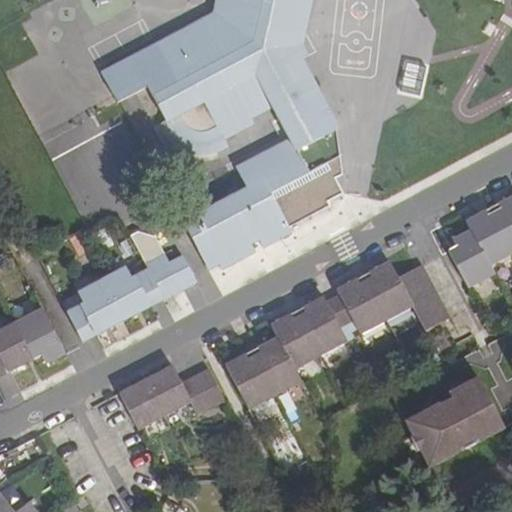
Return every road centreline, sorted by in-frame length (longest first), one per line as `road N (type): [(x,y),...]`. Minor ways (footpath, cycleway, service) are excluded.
road 1 (residential): [(0,427),(511,158)]
road 2 (unknown): [(84,384),(152,489)]
